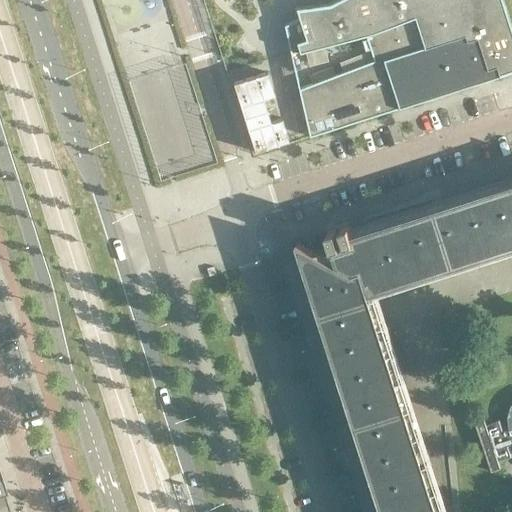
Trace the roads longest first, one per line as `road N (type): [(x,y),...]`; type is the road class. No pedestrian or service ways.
road 1 (secondary): [(0,144),(111,511)]
road 2 (residential): [(328,511),(232,208)]
road 3 (residential): [(511,119),(244,204)]
road 4 (secondary): [(199,511),(114,245)]
road 5 (secondary): [(114,245),(36,0)]
road 6 (residential): [(244,204),(178,0)]
road 7 (residential): [(232,208),(114,245)]
road 8 (unclassified): [(0,397),(37,511)]
